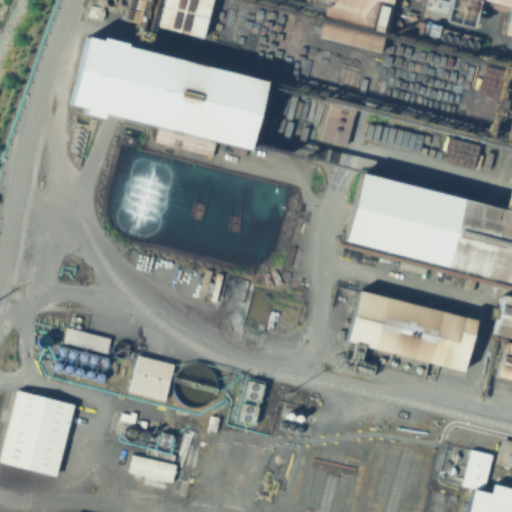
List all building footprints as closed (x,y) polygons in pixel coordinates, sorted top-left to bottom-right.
[(511,0),(511,11),(468,0),(511,0)] [(83,39),(262,84),(244,151),(66,105),(83,39)] [(353,109),(327,102),(318,138),(344,145),(353,109)] [(340,241),(511,284),(511,215),(356,176),(340,241)] [(357,293),(477,322),(464,373),(345,344),(357,293)] [(511,341),(490,336),(500,297),(511,300),(511,341)] [(62,343),(105,349),(107,334),(64,328),(62,343)] [(508,346),(511,346),(511,382),(500,380),(508,346)] [(136,358),(172,366),(163,401),(128,393),(136,358)] [(254,401),(260,384),(245,379),(239,396),(254,401)] [(0,429),(10,392),(74,408),(56,480),(0,466),(0,429)] [(230,440),(257,447),(246,489),(219,482),(230,440)] [(502,441),(511,443),(511,468),(496,464),(502,441)] [(472,490),(460,487),(469,451),(491,457),(481,492),(472,490)] [(174,464),(130,454),(126,471),(151,477),(151,480),(169,484),(174,464)] [(481,492),(492,495),(495,485),(511,489),(511,511),(466,511),(472,490),(481,492)]
